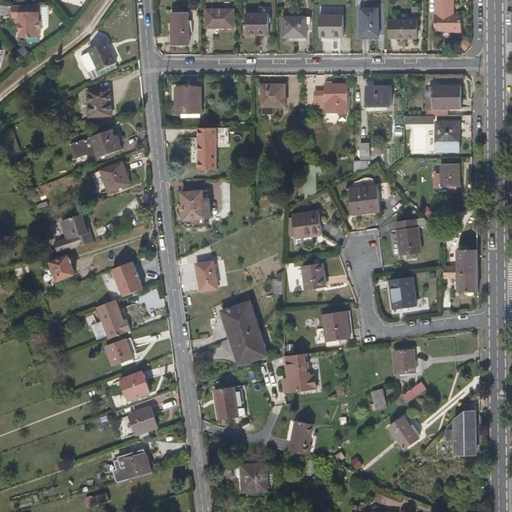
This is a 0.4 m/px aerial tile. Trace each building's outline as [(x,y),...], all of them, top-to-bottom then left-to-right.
[(436,0),(437,14),(436,14),(436,16),(435,16),(435,30),(462,31),(462,16),(455,15),(454,0),(436,0)] [(19,6),(16,6),(16,19),(19,19),(24,19),(24,25),(23,25),(23,32),(24,32),(24,39),(44,38),(44,30),(47,29),(47,22),(43,22),(43,6),(19,6)] [(380,37),(380,9),(361,9),(361,37),(380,37)] [(235,28),(235,11),(207,10),(207,29),(235,28)] [(190,46),(189,13),(172,13),(173,46),(190,46)] [(270,36),(270,15),(246,15),(246,35),(270,36)] [(345,37),(344,16),(320,17),(321,37),(345,37)] [(307,38),(307,18),(284,18),(284,38),(307,38)] [(418,39),(418,21),(392,21),(392,33),(398,33),(398,39),(418,39)] [(107,42),(89,50),(90,52),(80,57),(88,74),(98,70),(99,72),(118,63),(107,42)] [(286,106),(286,85),(262,85),(262,107),(286,106)] [(349,113),(348,85),(326,85),(326,96),(316,96),(316,108),(326,108),(326,114),(349,113)] [(433,86),(434,109),(448,108),(462,108),(462,87),(448,87),(447,86),(433,86)] [(392,106),(392,87),(368,87),(368,106),(392,106)] [(202,113),(202,88),(177,89),(177,113),(202,113)] [(110,89),(88,91),(90,118),(113,116),(110,89)] [(404,115),(405,125),(433,124),(432,115),(404,115)] [(461,121),(437,121),(437,151),(461,151),(461,121)] [(218,128),(200,129),(200,170),(218,170),(218,128)] [(0,146),(1,151),(19,145),(14,129),(0,133),(0,146)] [(124,149),(118,135),(116,136),(114,129),(72,145),(77,159),(88,155),(90,162),(124,149)] [(361,160),(371,160),(371,144),(361,143),(361,160)] [(355,168),(369,168),(369,160),(355,160),(355,168)] [(123,162),(101,171),(109,192),(132,184),(123,162)] [(460,187),(460,164),(442,164),(442,187),(460,187)] [(381,212),(378,186),(350,189),(354,215),(381,212)] [(205,199),(204,191),(183,193),(186,220),(212,217),(211,209),(212,209),(211,199),(205,199)] [(296,239),(323,235),(320,213),(294,216),(296,239)] [(440,221),(443,219),(438,213),(427,221),(432,227),(440,221)] [(82,247),(95,242),(88,223),(87,224),(83,214),(61,222),(67,239),(54,243),(58,254),(82,247)] [(419,228),(424,227),(417,219),(397,221),(401,255),(422,253),(419,228)] [(479,271),(479,250),(458,250),(458,273),(479,271)] [(69,256),(51,263),(59,281),(76,275),(69,256)] [(133,260),(112,268),(122,297),(144,288),(133,260)] [(219,289),(215,261),(197,264),(201,292),(219,289)] [(327,287),(324,263),(303,266),(306,290),(327,287)] [(459,292),(479,292),(479,271),(458,273),(443,273),(443,278),(459,279),(459,292)] [(418,307),(414,278),(390,281),(394,310),(418,307)] [(274,279),(273,293),(283,293),(283,279),(274,279)] [(124,320),(116,300),(96,308),(110,340),(132,331),(127,319),(124,320)] [(222,311),(231,338),(260,328),(252,302),(222,311)] [(324,315),(328,342),(340,340),(351,339),(347,311),(324,315)] [(260,328),(231,338),(240,366),(269,356),(260,328)] [(126,340),(106,348),(113,366),(133,359),(126,340)] [(416,373),(415,350),(395,352),(396,374),(416,373)] [(286,356),(285,357),(288,379),(283,380),(285,393),(318,388),(316,375),(311,376),(308,354),(286,356)] [(143,372),(121,379),(129,402),(151,394),(143,372)] [(400,408),(427,389),(423,382),(395,401),(400,408)] [(240,417),(235,387),(215,391),(219,421),(240,417)] [(376,410),(385,409),(381,390),(372,392),(376,410)] [(150,408),(129,415),(137,436),(158,428),(150,408)] [(466,411),(455,420),(456,455),(477,454),(477,411),(466,411)] [(420,438),(405,417),(390,428),(405,450),(420,438)] [(295,421),(289,451),(302,454),(311,456),(313,445),(311,444),(315,425),(295,421)] [(116,483),(151,473),(145,453),(114,462),(116,470),(113,471),(116,483)] [(267,464),(241,465),(243,492),(269,491),(267,464)] [(107,493),(91,497),(94,506),(109,501),(107,493)]
